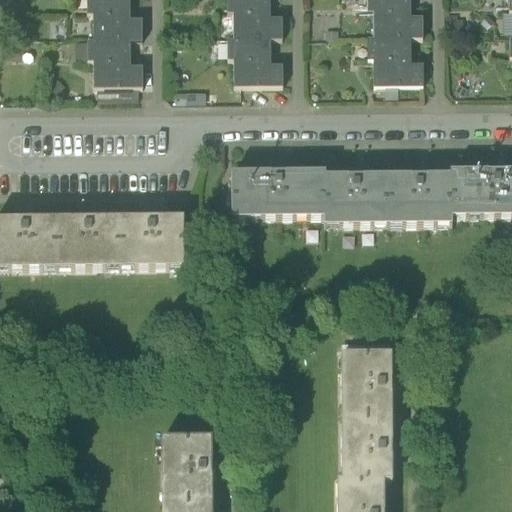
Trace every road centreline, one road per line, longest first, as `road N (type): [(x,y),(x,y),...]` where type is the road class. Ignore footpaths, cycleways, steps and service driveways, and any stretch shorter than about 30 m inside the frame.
road 1 (residential): [(511,127),(199,127)]
road 2 (residential): [(199,127),(0,130)]
road 3 (residential): [(0,165),(165,164)]
